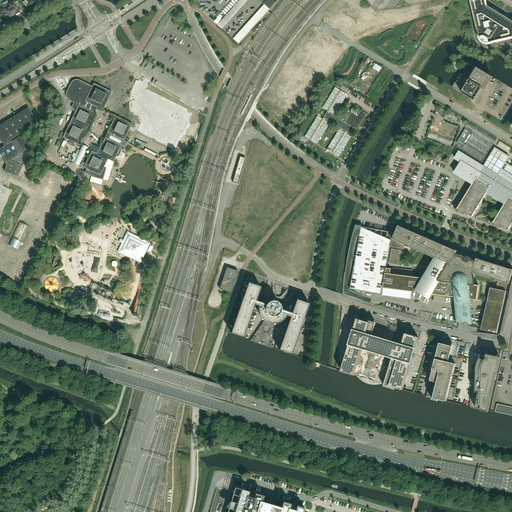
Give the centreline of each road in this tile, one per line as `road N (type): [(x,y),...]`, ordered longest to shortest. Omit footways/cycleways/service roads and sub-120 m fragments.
road 1 (primary): [(511,467),(270,408),(63,344),(0,316)]
road 2 (primary): [(0,335),(357,448),(511,484)]
road 3 (unclassified): [(510,316),(494,342),(312,289)]
road 4 (unclassified): [(511,255),(339,182)]
road 5 (unclassified): [(511,142),(403,75)]
road 6 (residential): [(0,104),(53,75),(118,63)]
road 7 (unclassified): [(339,182),(403,75)]
